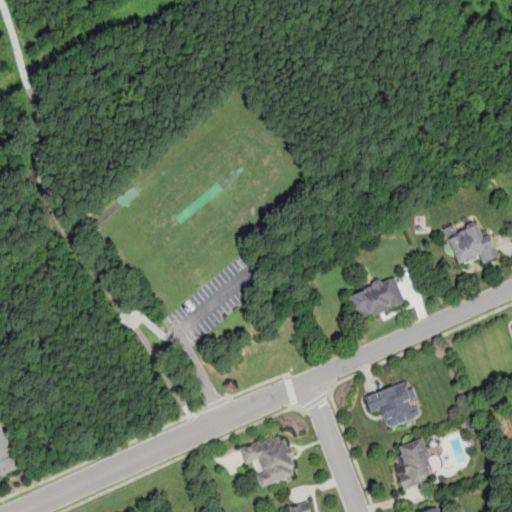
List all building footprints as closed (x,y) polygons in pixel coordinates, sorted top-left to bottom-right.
[(477,220),(482,234),(491,230),(501,255),(486,262),(480,250),(459,259),(447,233),(477,220)] [(380,278),(383,283),(397,278),(407,302),(361,322),(350,295),(354,294),(352,290),(380,278)] [(406,383),(409,390),(417,387),(420,396),(411,399),(414,409),(419,408),(422,411),(421,416),(393,428),(392,425),(389,426),(382,408),(372,412),(366,397),(406,383)] [(0,475),(15,470),(0,431),(0,475)] [(275,433),(276,436),(280,435),(283,444),(287,443),(291,453),(289,454),(293,465),(290,466),(292,473),(258,485),(255,473),(261,471),(256,457),(243,461),(237,445),(256,438),(256,440),(275,433)] [(421,482),(405,488),(400,476),(407,473),(399,454),(402,452),(399,445),(422,437),(429,454),(425,455),(428,463),(426,463),(430,472),(419,477),(421,482)] [(279,511),(285,510),(284,506),(305,500),(308,511),(279,511)]
